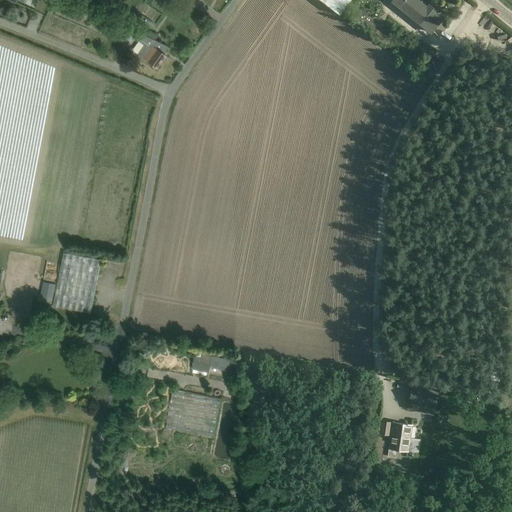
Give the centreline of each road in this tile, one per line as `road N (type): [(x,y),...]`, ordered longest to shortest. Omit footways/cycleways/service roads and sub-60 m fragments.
road 1 (unclassified): [(85,511),(168,91),(236,0)]
road 2 (unknown): [(480,0),(385,174),(376,317),(396,402)]
road 3 (track): [(0,22),(168,91)]
